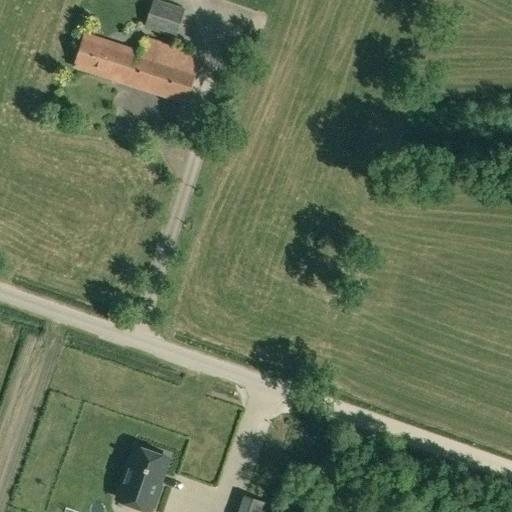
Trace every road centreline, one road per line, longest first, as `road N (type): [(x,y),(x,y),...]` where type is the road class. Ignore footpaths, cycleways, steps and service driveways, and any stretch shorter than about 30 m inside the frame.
road 1 (unclassified): [(327,404),(0,290)]
road 2 (track): [(511,470),(327,404)]
